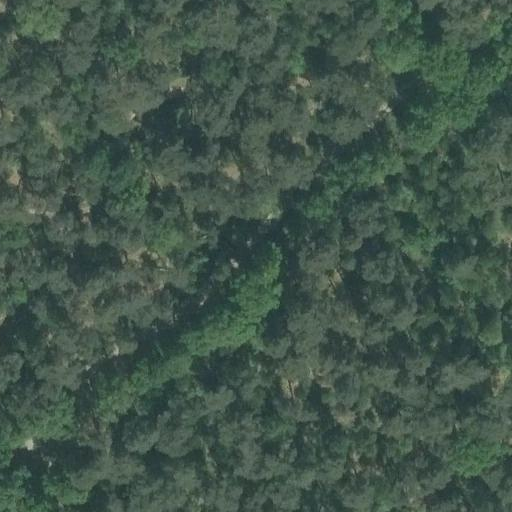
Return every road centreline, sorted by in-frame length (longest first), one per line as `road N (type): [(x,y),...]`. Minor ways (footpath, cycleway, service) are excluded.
road 1 (track): [(0,468),(323,178),(414,79),(490,20),(511,29)]
road 2 (unknown): [(84,394),(84,320),(72,251),(0,155)]
